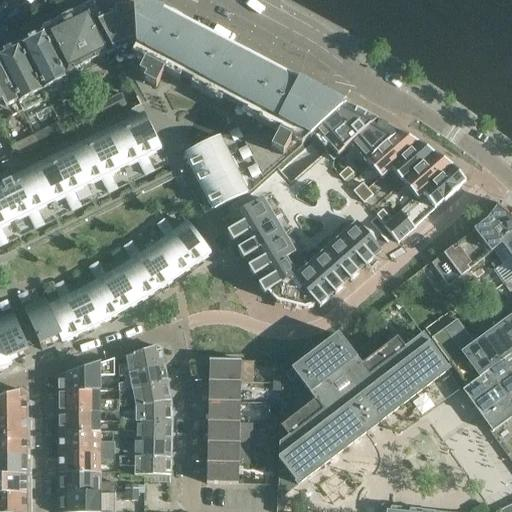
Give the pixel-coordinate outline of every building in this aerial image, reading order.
[(129,27),(128,36),(129,45),(133,59),(140,74),(145,77),(144,81),(156,88),(164,72),(168,63),(310,138),(346,107),(180,19),(170,14),(159,10),(152,8),(145,7),(139,6),(135,6),(131,16),(129,27)] [(90,9),(44,32),(67,76),(112,53),(97,23),(90,9)] [(44,32),(20,45),(43,92),(47,100),(73,87),(67,76),(44,32)] [(20,45),(0,54),(0,67),(18,103),(19,104),(23,112),(47,100),(43,92),(20,45)] [(0,102),(2,102),(6,109),(18,103),(0,67),(0,102)] [(85,112),(91,122),(126,104),(121,94),(85,112)] [(139,104),(0,173),(0,247),(169,164),(139,104)] [(345,108),(316,133),(317,135),(328,148),(333,153),(330,155),(328,156),(333,162),(350,146),(349,145),(375,122),(374,122),(348,109),(345,108)] [(58,121),(34,134),(41,146),(65,133),(58,121)] [(238,128),(230,132),(234,141),(243,137),(238,128)] [(249,196),(232,205),(280,285),(293,278),(308,295),(384,228),(432,185),(405,154),(395,164),(365,130),(340,151),(337,148),(334,151),(331,147),(326,151),(321,156),(290,183),(279,171),(278,170),(249,196)] [(292,139),(280,133),(271,149),(283,155),(292,139)] [(34,134),(10,146),(15,155),(33,151),(41,147),(41,146),(34,134)] [(379,180),(419,145),(418,145),(398,135),(365,164),(379,180)] [(219,136),(186,153),(196,172),(229,156),(219,136)] [(247,146),(239,151),(243,160),(252,155),(247,146)] [(229,156),(196,172),(205,190),(238,174),(229,156)] [(452,168),(434,156),(402,184),(415,199),(416,201),(452,169),(452,168)] [(256,165),(248,169),(252,178),(261,173),(256,165)] [(462,180),(452,169),(416,201),(415,199),(410,203),(424,219),(434,210),(435,209),(443,202),(444,203),(459,189),(458,189),(462,186),(462,180)] [(238,174),(205,190),(214,210),(247,193),(238,174)] [(424,219),(410,203),(399,213),(414,230),(415,229),(414,228),(424,219)] [(488,220),(432,263),(432,264),(448,286),(491,252),(502,245),(500,243),(511,233),(511,211),(501,203),(488,220)] [(384,226),(383,227),(398,244),(414,230),(399,213),(384,226)] [(164,219),(156,225),(161,231),(169,226),(164,219)] [(174,233),(170,235),(192,265),(195,263),(210,252),(188,223),(174,233)] [(161,231),(166,238),(170,235),(174,233),(169,226),(161,231)] [(511,233),(500,243),(502,245),(507,253),(491,264),(495,269),(502,264),(511,278),(511,233)] [(166,238),(153,247),(174,278),(188,268),(192,265),(170,235),(166,238)] [(123,247),(128,254),(136,248),(131,242),(123,247)] [(140,256),(136,258),(156,289),(160,287),(174,278),(153,247),(140,256)] [(128,254),(132,261),(136,258),(140,256),(136,248),(128,254)] [(263,294),(294,276),(284,260),(294,254),(293,253),(253,276),(253,278),(256,276),(260,284),(258,285),(263,294)] [(132,261),(119,269),(138,301),(152,292),(156,289),(136,258),(132,261)] [(89,267),(93,274),(101,270),(97,262),(89,267)] [(106,277),(101,279),(120,312),(124,309),(138,301),(119,269),(106,277)] [(93,274),(97,282),(101,279),(106,277),(101,270),(93,274)] [(295,279),(296,278),(294,276),(263,294),(264,295),(267,293),(276,303),(284,305),(296,308),(304,310),(317,306),(319,309),(320,308),(295,279)] [(97,282),(84,289),(101,322),(116,314),(120,312),(101,279),(97,282)] [(54,286),(57,293),(66,289),(62,282),(54,286)] [(57,293),(61,301),(66,299),(70,296),(66,289),(57,293)] [(70,296),(66,299),(82,332),(86,330),(101,322),(84,289),(70,296)] [(30,300),(26,292),(19,296),(22,304),(30,300)] [(61,301),(49,307),(47,308),(61,336),(59,337),(62,342),(78,334),(82,332),(66,299),(61,301)] [(6,301),(0,303),(0,307),(2,313),(10,309),(6,301)] [(46,302),(25,311),(40,345),(47,342),(59,337),(61,336),(47,308),(49,307),(46,302)] [(456,307),(450,311),(458,321),(463,317),(456,307)] [(450,310),(424,329),(455,371),(449,373),(462,390),(511,354),(511,315),(504,321),(474,343),(462,327),(458,321),(450,311),(450,310)] [(13,316),(0,321),(0,341),(9,365),(11,364),(8,358),(21,353),(28,350),(13,316)] [(296,329),(275,344),(287,361),(309,346),(296,329)] [(288,373),(285,375),(291,383),(298,377),(320,407),(311,414),(314,418),(302,426),(300,423),(285,434),(288,437),(279,444),(278,460),(296,483),(295,483),(297,486),(448,371),(423,335),(405,349),(402,345),(383,360),(386,363),(375,372),(372,368),(366,373),(338,335),(288,373)] [(0,368),(9,365),(0,341),(0,368)] [(47,342),(40,345),(42,351),(50,347),(47,342)] [(157,346),(125,357),(127,365),(118,367),(118,375),(128,373),(165,366),(162,349),(157,346)] [(23,359),(30,356),(28,350),(21,353),(23,359)] [(511,354),(462,390),(492,432),(511,417),(511,354)] [(59,378),(59,391),(100,390),(100,377),(114,376),(114,360),(59,378)] [(209,360),(208,380),(240,381),(241,361),(209,360)] [(165,366),(128,373),(130,382),(118,384),(119,393),(132,391),(168,383),(165,366)] [(274,375),(273,383),(281,383),(282,376),(274,375)] [(443,381),(450,391),(456,386),(449,376),(443,381)] [(208,380),(208,401),(240,402),(240,381),(208,380)] [(168,383),(132,391),(119,393),(119,403),(133,399),(134,406),(171,400),(168,383)] [(281,383),(273,383),(273,391),(281,391),(281,383)] [(21,390),(0,396),(0,415),(27,415),(27,395),(21,390)] [(113,413),(113,402),(100,402),(100,390),(59,391),(59,412),(100,413),(113,413)] [(171,400),(134,406),(135,408),(135,413),(123,413),(124,422),(134,422),(171,423),(171,402),(171,400)] [(208,401),(208,422),(240,423),(240,402),(208,401)] [(113,413),(100,413),(59,412),(59,432),(100,433),(100,422),(113,422),(113,413)] [(27,415),(0,415),(0,434),(27,435),(27,415)] [(268,416),(268,424),(276,424),(276,416),(268,416)] [(134,431),(134,439),(170,440),(171,423),(134,422),(124,422),(124,431),(134,431)] [(208,422),(207,443),(239,444),(240,423),(208,422)] [(276,424),(268,424),(268,431),(276,432),(276,424)] [(100,433),(59,432),(60,452),(100,453),(115,453),(115,442),(100,442),(100,433)] [(27,435),(0,434),(0,454),(27,454),(27,435)] [(123,457),(134,457),(170,458),(170,440),(134,439),(134,448),(123,448),(123,457)] [(207,443),(207,463),(239,464),(239,444),(207,443)] [(486,449),(486,469),(510,469),(510,449),(486,449)] [(100,453),(60,452),(60,473),(100,473),(100,463),(115,463),(115,453),(100,453)] [(27,454),(0,454),(0,473),(27,474),(27,454)] [(266,456),(266,464),(274,465),(274,457),(266,456)] [(123,466),(134,467),(134,475),(144,475),(169,476),(170,476),(170,458),(134,457),(123,457),(123,466)] [(239,464),(207,463),(207,484),(238,484),(239,464)] [(274,465),(266,464),(266,472),(274,472),(274,465)] [(342,468),(321,482),(334,502),(355,488),(342,468)] [(0,493),(27,494),(27,474),(0,473),(0,493)] [(100,473),(60,473),(60,493),(100,493),(115,493),(115,483),(100,483),(100,473)] [(139,500),(139,492),(125,492),(125,500),(139,500)] [(0,511),(27,511),(27,494),(0,493),(0,511)] [(100,493),(60,493),(59,511),(100,511),(100,504),(115,504),(115,493),(100,493)]
